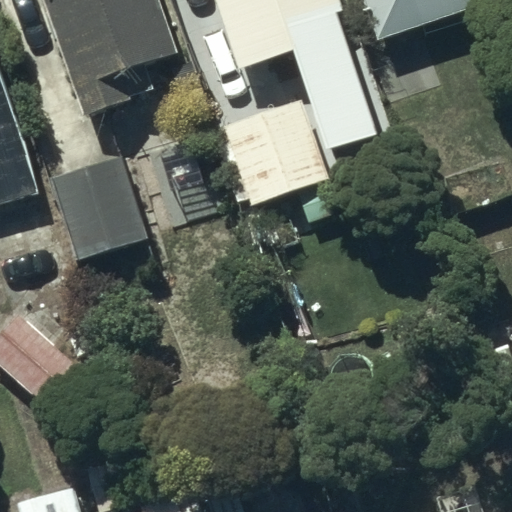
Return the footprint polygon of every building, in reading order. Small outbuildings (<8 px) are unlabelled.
[(37,0),(79,116),(134,97),(124,71),(174,53),(155,0),(37,0)] [(209,0),(233,70),(344,34),(333,0),(209,0)] [(360,0),(375,42),(473,7),(470,0),(360,0)] [(8,116),(0,85),(0,207),(46,194),(30,137),(21,140),(14,115),(8,116)] [(300,104),(219,131),(244,207),(326,180),(300,104)] [(49,183),(73,262),(147,240),(123,161),(49,183)] [(97,398),(83,386),(87,383),(12,316),(0,330),(0,373),(53,421),(59,413),(73,426),(97,398)] [(88,468),(98,511),(99,511),(143,502),(133,458),(88,468)] [(241,511),(231,479),(136,510),(136,511),(241,511)] [(21,502),(24,511),(87,511),(79,484),(21,502)]
